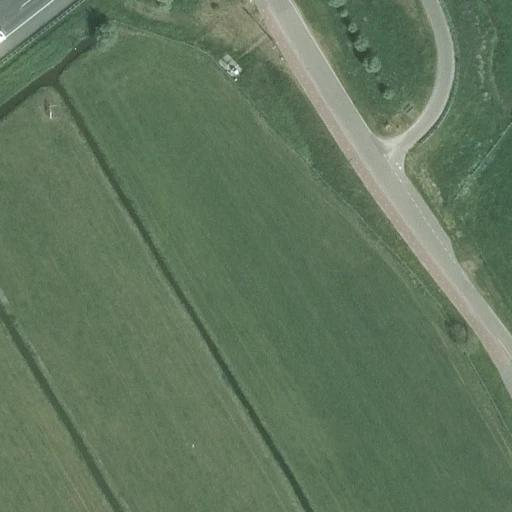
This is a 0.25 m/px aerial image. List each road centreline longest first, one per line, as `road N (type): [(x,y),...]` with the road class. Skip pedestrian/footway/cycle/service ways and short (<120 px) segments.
road 1 (unclassified): [(511,350),(377,163)]
road 2 (unclassified): [(377,163),(411,138),(442,94),(445,34),(430,0)]
road 3 (unclassified): [(377,163),(277,0)]
